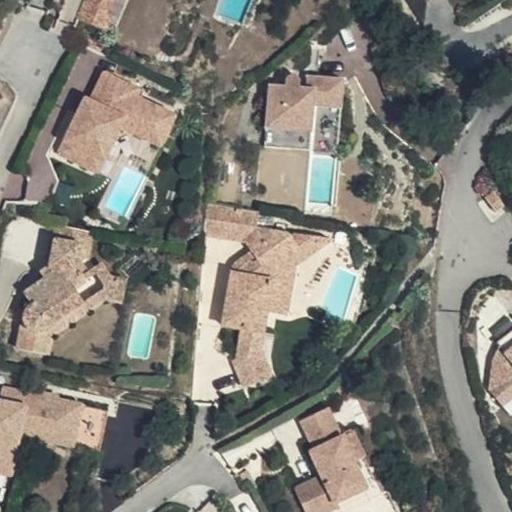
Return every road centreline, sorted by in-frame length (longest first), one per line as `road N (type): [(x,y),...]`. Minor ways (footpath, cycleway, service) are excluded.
road 1 (residential): [(501,511),(446,332),(460,245)]
road 2 (residential): [(460,245),(469,165),(511,99)]
